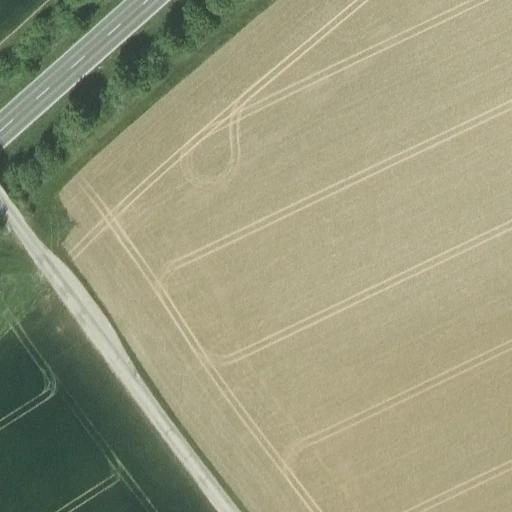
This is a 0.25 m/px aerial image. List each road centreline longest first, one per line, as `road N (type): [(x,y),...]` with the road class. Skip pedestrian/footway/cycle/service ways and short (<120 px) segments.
road 1 (unclassified): [(231,511),(0,200)]
road 2 (secondary): [(0,144),(162,0)]
